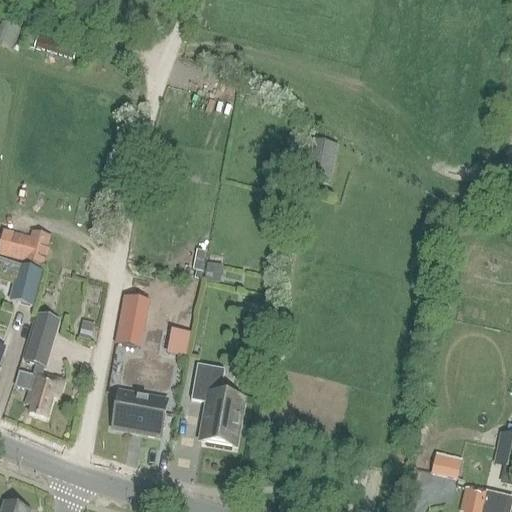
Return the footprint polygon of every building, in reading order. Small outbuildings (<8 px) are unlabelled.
[(301,179),(329,185),(337,145),(309,140),(301,179)] [(3,232),(0,244),(0,259),(22,265),(23,264),(42,269),(50,238),(32,233),(30,239),(3,232)] [(8,302),(32,308),(41,273),(17,267),(0,260),(0,282),(12,286),(8,302)] [(19,374),(14,389),(28,393),(24,406),(31,408),(29,415),(45,420),(51,400),(56,401),(61,385),(41,379),(44,370),(45,370),(59,324),(36,317),(22,363),(36,368),(33,377),(33,379),(19,374)] [(115,347),(128,349),(132,325),(120,323),(115,347)] [(219,396),(224,371),(196,366),(190,402),(207,405),(200,443),(233,449),(242,400),(219,396)] [(160,438),(167,401),(118,392),(112,429),(160,438)] [(511,435),(501,433),(497,454),(502,455),(499,467),(511,469),(511,435)] [(511,500),(484,493),(484,496),(465,492),(460,511),(510,511),(511,504),(511,500)]
